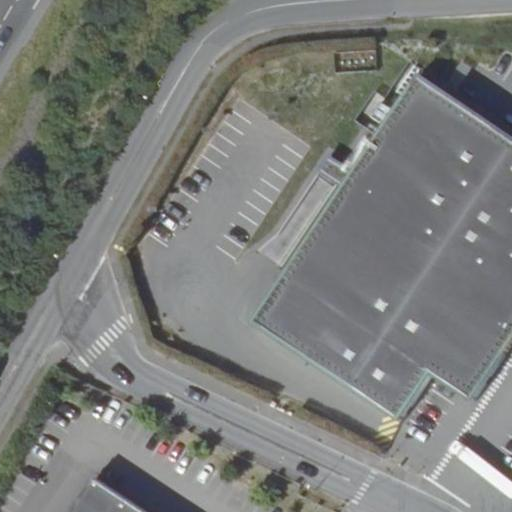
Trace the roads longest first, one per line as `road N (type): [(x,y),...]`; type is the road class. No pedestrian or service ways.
road 1 (unclassified): [(0,406),(169,93),(201,50),(264,12),(345,0)]
road 2 (residential): [(369,0),(511,1)]
